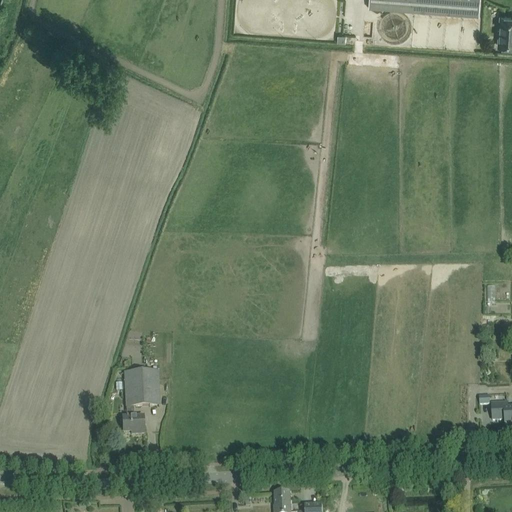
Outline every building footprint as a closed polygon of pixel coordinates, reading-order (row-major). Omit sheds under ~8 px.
[(369,0),(369,8),(479,16),(480,0),(369,0)] [(511,17),(501,17),(498,46),(511,47),(511,17)] [(123,433),(131,433),(135,432),(135,434),(144,434),(144,417),(134,417),(134,407),(160,407),(158,372),(124,373),(125,408),(126,408),(126,416),(123,416),(123,418),(122,418),(123,433)] [(480,406),(490,405),(489,397),(479,397),(480,406)] [(501,420),(505,420),(505,425),(511,424),(511,407),(507,408),(507,403),(491,404),(492,421),(501,420)] [(275,494),(275,495),(275,508),(274,508),(274,511),(290,511),(289,493),(275,494)]
